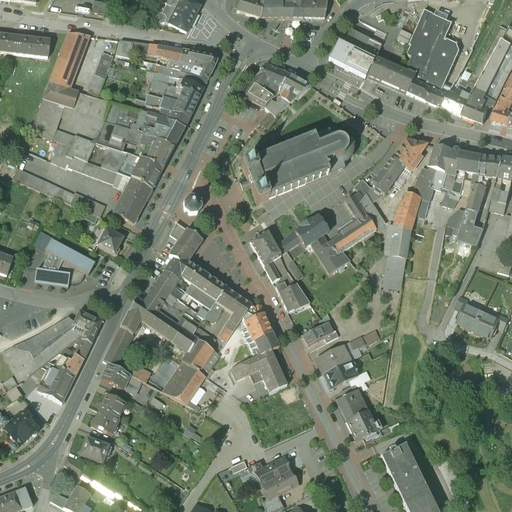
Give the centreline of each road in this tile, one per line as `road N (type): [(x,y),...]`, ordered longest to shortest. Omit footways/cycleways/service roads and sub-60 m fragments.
road 1 (residential): [(370,511),(192,157)]
road 2 (residential): [(0,14),(197,45),(230,27)]
road 3 (tertiary): [(304,70),(403,120),(511,144)]
road 4 (residential): [(121,304),(49,458)]
road 5 (residential): [(192,157),(121,304)]
road 6 (residential): [(439,227),(422,330),(441,344)]
road 7 (residential): [(250,47),(192,157)]
road 8 (residential): [(0,290),(38,301),(97,297),(121,304)]
